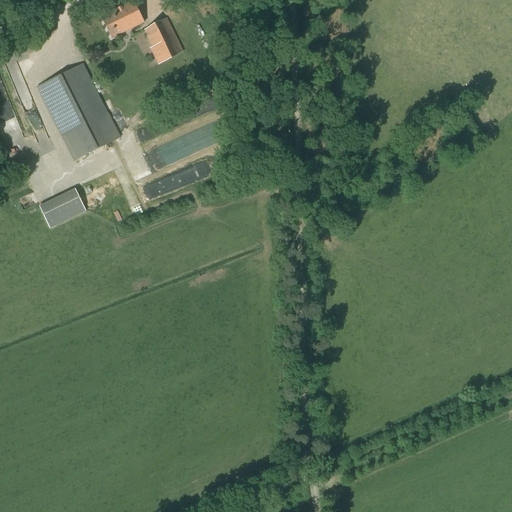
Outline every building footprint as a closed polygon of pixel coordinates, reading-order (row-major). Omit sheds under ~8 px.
[(102,17),(113,39),(144,23),(134,1),(102,17)] [(144,31),(150,43),(152,47),(150,48),(158,64),(183,52),(167,20),(144,31)] [(120,138),(109,115),(83,64),(37,87),(63,137),(73,158),(120,138)] [(10,68),(13,77),(20,75),(18,66),(10,68)] [(133,159),(139,173),(191,151),(186,138),(133,159)] [(46,227),(84,214),(75,190),(38,203),(46,227)]
